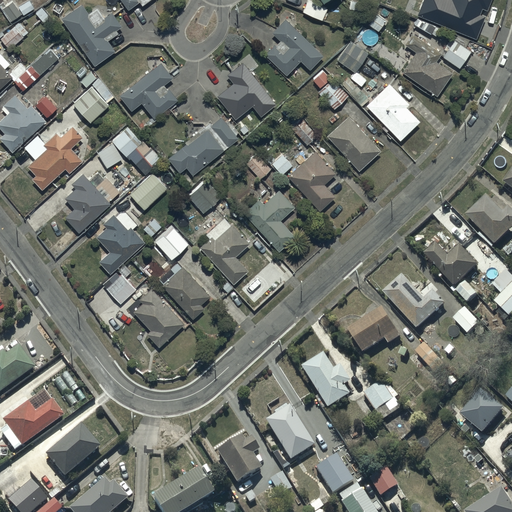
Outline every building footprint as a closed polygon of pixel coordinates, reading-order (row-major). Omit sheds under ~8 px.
[(30,0),(29,0),(19,7),(24,15),(35,8),(30,0)] [(121,0),(129,11),(140,3),(142,5),(150,0),(121,0)] [(308,0),(303,12),(323,21),(328,10),(308,0)] [(491,0),(423,0),(418,14),(476,37),(491,0)] [(22,14),(13,1),(2,10),(11,22),(22,14)] [(83,4),(62,19),(95,66),(115,51),(108,42),(119,34),(117,30),(122,27),(114,16),(122,10),(118,4),(109,10),(111,12),(104,17),(98,8),(89,14),(83,4)] [(51,17),(41,7),(35,13),(45,23),(51,17)] [(374,12),(367,24),(379,32),(386,20),(374,12)] [(324,56),(286,18),(272,33),(280,41),(276,45),(275,44),(265,54),(287,76),(285,77),(292,84),(296,80),(289,73),(301,61),(310,70),(324,56)] [(29,31),(20,22),(1,39),(10,50),(24,37),(24,36),(29,31)] [(417,52),(403,73),(438,97),(454,72),(437,61),(442,52),(413,33),(406,45),(417,52)] [(458,34),(442,57),(460,69),(472,52),(466,48),(470,40),(458,34)] [(369,54),(351,41),(337,59),(354,73),(352,76),(363,84),(369,77),(359,69),(369,54)] [(27,69),(14,81),(23,91),(59,58),(49,48),(27,69)] [(14,81),(27,69),(21,63),(10,73),(6,69),(11,64),(0,52),(0,89),(12,79),(14,81)] [(173,78),(161,62),(120,96),(133,112),(143,104),(154,117),(152,119),(154,123),(159,119),(157,117),(178,100),(169,89),(167,90),(164,86),(173,78)] [(273,107),(240,67),(224,80),(231,88),(227,91),(226,90),(214,99),(234,123),(250,110),(258,120),(273,107)] [(330,79),(322,69),(312,79),(320,88),(330,79)] [(348,77),(341,84),(362,106),(370,99),(356,84),(355,85),(348,77)] [(93,86),(74,104),(91,123),(111,105),(108,103),(115,97),(98,79),(92,85),(93,86)] [(333,79),(318,93),(334,110),(349,95),(333,79)] [(389,82),(366,106),(386,125),(383,128),(386,132),(389,129),(401,140),(420,121),(407,108),(411,104),(389,82)] [(27,107),(16,95),(1,108),(8,116),(0,123),(0,129),(3,133),(0,136),(0,139),(13,153),(47,122),(30,104),(27,107)] [(58,108),(46,95),(36,106),(47,118),(58,108)] [(382,152),(349,115),(327,135),(360,172),(382,152)] [(186,144),(168,158),(180,173),(187,167),(193,175),(239,139),(236,136),(239,134),(228,120),(226,121),(222,117),(212,125),(210,122),(185,142),(186,144)] [(302,117),(291,127),(306,146),(318,136),(302,117)] [(72,149),(83,139),(72,127),(61,137),(57,134),(46,144),(38,134),(24,147),(35,160),(28,166),(36,175),(32,179),(43,191),(66,170),(69,173),(83,160),(72,149)] [(162,160),(143,140),(141,142),(127,127),(112,141),(114,143),(98,153),(107,168),(126,156),(127,158),(145,177),(154,168),(162,160)] [(301,166),(288,176),(319,211),(336,197),(325,184),(337,174),(317,150),(305,160),(301,155),(296,160),(301,166)] [(271,169),(255,152),(244,164),(259,180),(271,169)] [(271,155),(266,159),(271,164),(272,164),(283,175),(293,166),(282,154),(276,160),(271,155)] [(75,208),(64,218),(79,234),(112,203),(110,201),(120,191),(105,176),(103,177),(97,171),(89,178),(84,174),(72,185),(75,188),(65,198),(75,208)] [(168,189),(152,172),(129,193),(145,210),(168,189)] [(203,213),(213,205),(224,218),(234,210),(233,209),(235,207),(231,203),(228,205),(207,180),(188,196),(203,213)] [(259,198),(244,212),(279,252),(296,236),(281,220),(295,207),(279,190),(264,204),(259,198)] [(503,214),(488,197),(467,218),(480,232),(478,235),(488,245),(490,242),(496,248),(510,234),(511,236),(511,211),(509,208),(503,214)] [(107,227),(96,237),(109,252),(99,261),(110,274),(147,244),(134,229),(138,225),(126,212),(121,212),(116,216),(115,215),(104,225),(107,227)] [(231,225),(224,218),(206,235),(209,238),(199,248),(234,285),(249,270),(236,256),(250,243),(232,224),(231,225)] [(162,227),(154,219),(143,229),(151,237),(162,227)] [(189,244),(172,226),(155,242),(171,260),(189,244)] [(441,279),(444,277),(455,289),(479,267),(461,247),(449,258),(438,246),(426,256),(440,272),(437,275),(441,279)] [(158,279),(186,311),(193,319),(202,311),(205,309),(201,305),(210,297),(184,266),(182,268),(177,261),(158,279)] [(122,274),(107,288),(121,304),(136,290),(122,274)] [(403,277),(384,295),(402,313),(400,315),(414,329),(415,329),(418,332),(447,305),(435,293),(426,301),(403,277)] [(479,297),(466,283),(456,293),(469,307),(479,297)] [(511,287),(496,304),(510,318),(511,316),(511,287)] [(185,324),(152,289),(140,300),(142,302),(136,307),(138,309),(135,312),(152,329),(147,334),(160,348),(185,324)] [(480,324),(465,308),(453,320),(468,336),(480,324)] [(391,346),(403,339),(385,310),(350,331),(365,356),(387,342),(391,346)] [(435,355),(430,349),(425,344),(415,354),(437,375),(446,366),(435,355)] [(3,351),(0,354),(0,397),(35,370),(19,349),(8,357),(3,351)] [(334,372),(324,355),(301,370),(318,397),(316,398),(325,411),(327,409),(329,412),(351,398),(345,389),(351,385),(340,368),(334,372)] [(398,398),(386,380),(363,396),(381,423),(402,409),(395,400),(398,398)] [(505,410),(483,391),(462,416),(485,435),(505,410)] [(29,404),(3,423),(23,450),(65,418),(53,403),(37,415),(29,404)] [(276,417),(266,424),(292,464),(316,448),(290,409),(289,410),(286,405),(274,413),(276,417)] [(82,427),(46,458),(65,480),(101,449),(82,427)] [(242,437),(216,452),(235,485),(261,470),(252,454),(258,450),(251,438),(245,442),(242,437)] [(481,454),(472,463),(485,477),(494,469),(481,454)] [(336,457),(316,470),(334,497),(354,484),(336,457)] [(398,487),(387,471),(370,483),(381,499),(398,487)] [(282,475),(271,482),(281,498),(292,491),(282,475)] [(199,476),(154,505),(157,511),(196,511),(214,500),(199,476)] [(35,511),(48,502),(31,481),(7,501),(16,511),(35,511)] [(110,488),(105,482),(69,511),(116,511),(128,502),(114,485),(110,488)] [(511,511),(511,502),(503,489),(467,511),(511,511)] [(374,511),(362,492),(341,505),(345,511),(374,511)] [(61,511),(63,511),(54,500),(39,511),(61,511)]
